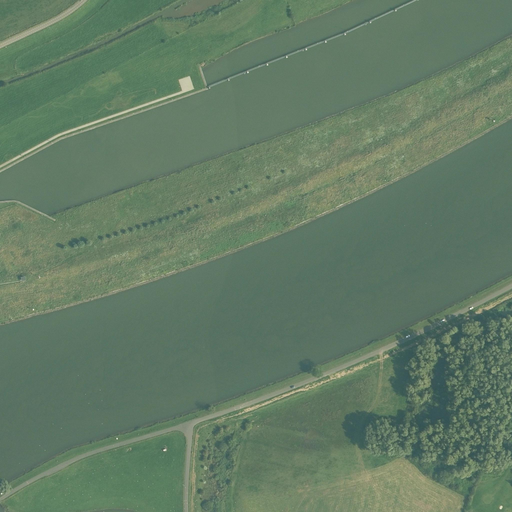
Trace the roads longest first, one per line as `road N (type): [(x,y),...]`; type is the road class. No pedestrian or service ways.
road 1 (unclassified): [(511,284),(395,344),(186,424)]
road 2 (unclassified): [(186,424),(59,465),(0,499)]
